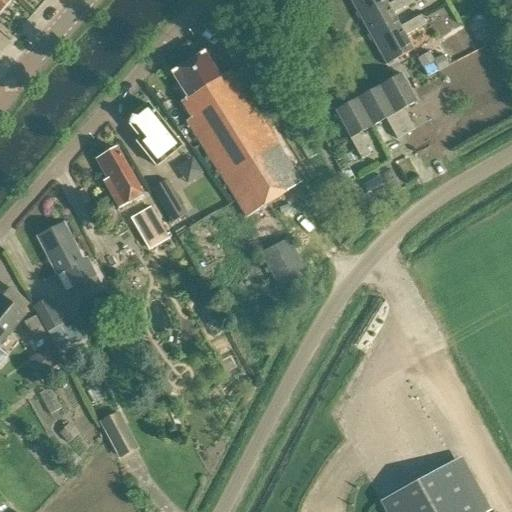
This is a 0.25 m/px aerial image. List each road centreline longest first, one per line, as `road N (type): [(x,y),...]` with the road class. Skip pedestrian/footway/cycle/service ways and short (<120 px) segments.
road 1 (unclassified): [(223,511),(300,360),(375,247),(511,160)]
road 2 (unclassified): [(0,240),(206,0)]
road 3 (tertiary): [(0,95),(82,0)]
